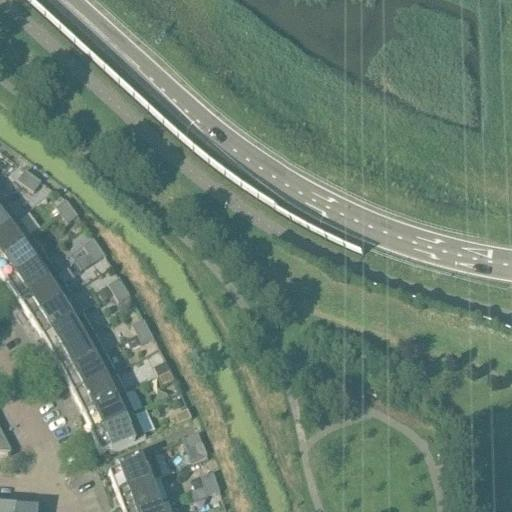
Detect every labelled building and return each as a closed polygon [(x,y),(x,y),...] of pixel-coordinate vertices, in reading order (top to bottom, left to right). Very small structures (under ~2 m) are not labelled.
[(16,185),(23,190),(24,191),(31,180),(23,174),(16,185)] [(40,186),(31,180),(24,191),(32,197),(40,186)] [(54,212),(60,220),(70,212),(64,204),(54,212)] [(0,235),(16,224),(2,206),(0,207),(0,235)] [(70,212),(60,220),(66,228),(76,220),(70,212)] [(16,224),(0,235),(0,263),(30,242),(16,224)] [(0,281),(4,287),(43,260),(30,242),(30,241),(0,263),(0,281)] [(87,258),(98,251),(92,243),(81,250),(87,258)] [(103,260),(98,251),(87,258),(92,267),(103,260)] [(43,260),(4,287),(16,305),(56,279),(43,260)] [(28,323),(68,298),(56,279),(16,305),(28,323)] [(112,298),(123,291),(118,283),(107,290),(112,298)] [(123,291),(112,298),(117,307),(128,300),(123,291)] [(39,342),(80,317),(68,298),(28,323),(39,342)] [(50,360),(91,337),(80,317),(39,342),(50,360)] [(130,330),(135,339),(147,333),(142,324),(130,330)] [(151,342),(147,333),(135,339),(140,348),(151,342)] [(61,379),(102,357),(91,337),(50,360),(61,379)] [(71,398),(113,377),(102,357),(61,379),(71,398)] [(156,381),(168,375),(164,366),(152,372),(156,381)] [(173,384),(168,375),(156,381),(161,390),(173,384)] [(81,417),(123,397),(113,377),(71,398),(81,417)] [(90,437),(133,417),(123,397),(81,417),(90,437)] [(190,423),(186,413),(172,419),(176,428),(190,423)] [(133,417),(90,437),(99,458),(108,454),(110,457),(144,442),(133,417)] [(0,453),(9,454),(0,435),(0,453)] [(200,448),(196,438),(182,444),(186,453),(200,448)] [(107,478),(115,498),(148,486),(148,485),(159,481),(149,457),(138,461),(115,470),(117,474),(107,478)] [(199,482),(202,491),(215,487),(211,477),(199,482)] [(115,498),(120,511),(141,511),(156,507),(148,486),(115,498)] [(215,487),(202,491),(205,501),(218,496),(215,487)]
